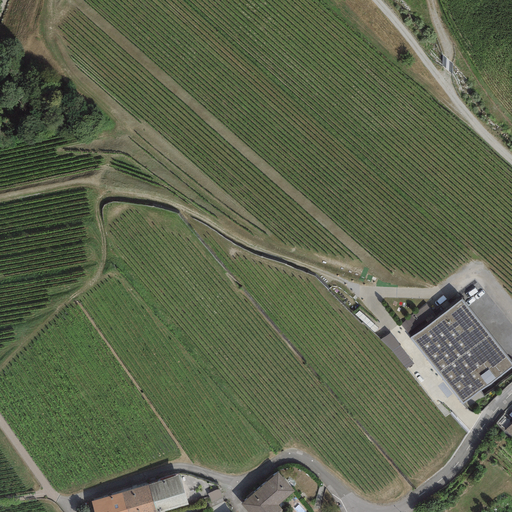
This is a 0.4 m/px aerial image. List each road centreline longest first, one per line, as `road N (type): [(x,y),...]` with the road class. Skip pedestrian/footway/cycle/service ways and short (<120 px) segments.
road 1 (residential): [(362,511),(297,454),(243,485),(180,464),(64,502),(70,511)]
road 2 (track): [(376,0),(460,106),(511,153)]
road 3 (residential): [(511,394),(417,498),(392,511)]
